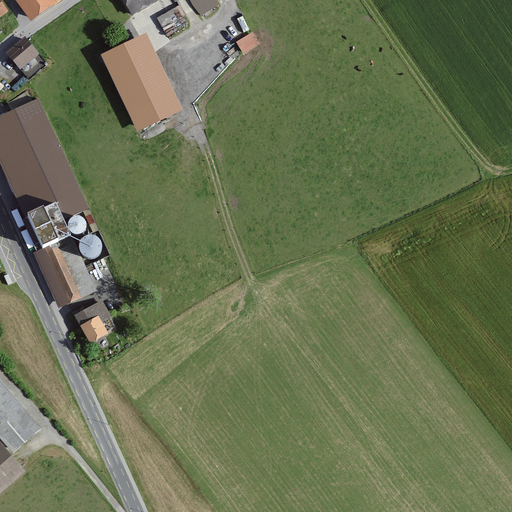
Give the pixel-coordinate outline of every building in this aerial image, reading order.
[(61,0),(14,0),(14,1),(32,24),(61,0)] [(121,0),(132,17),(160,0),(174,0),(176,3),(179,0),(188,0),(200,18),(221,5),(217,0),(121,0)] [(162,26),(175,20),(170,12),(158,18),(162,26)] [(243,55),(261,46),(255,33),(236,41),(243,55)] [(103,56),(138,129),(181,109),(146,35),(103,56)] [(41,58),(24,41),(7,58),(23,75),(41,58)] [(89,209),(36,101),(0,118),(0,163),(68,304),(97,290),(64,222),(89,209)] [(75,318),(90,345),(109,334),(102,322),(110,318),(102,303),(75,318)] [(0,438),(13,453),(40,429),(0,385),(0,438)] [(0,492),(23,472),(0,445),(0,492)]
